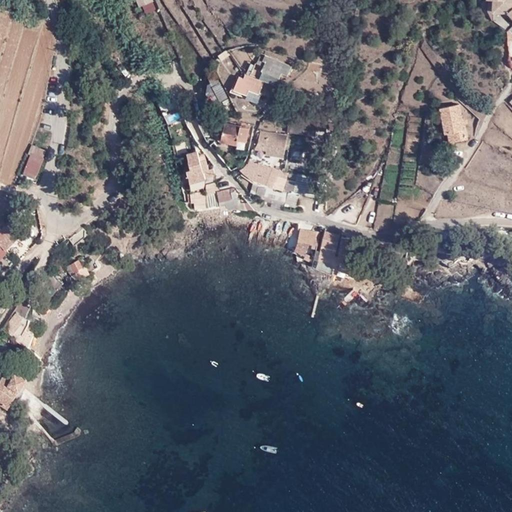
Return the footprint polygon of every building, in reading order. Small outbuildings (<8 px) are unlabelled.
[(511,0),(488,0),(488,1),(489,1),(494,1),(495,13),(509,12),(511,15),(511,0)] [(227,49),(219,54),(222,59),(230,54),(227,49)] [(283,62),(265,55),(264,57),(260,55),(258,62),(265,64),(264,68),(280,74),(281,71),(288,73),(291,65),(283,62)] [(264,81),(246,73),(244,77),(240,75),(235,88),(247,93),(250,89),(259,92),(264,81)] [(455,131),(457,140),(469,137),(464,117),(463,117),(460,104),(441,108),(446,133),(449,133),(455,131)] [(177,121),(185,118),(179,106),(172,109),(177,121)] [(206,110),(195,117),(204,133),(212,146),(221,140),(217,135),(217,124),(206,110)] [(328,120),(289,113),(287,131),(317,136),(318,127),(327,128),(328,120)] [(250,127),(225,122),(222,139),(237,142),(236,149),(245,150),(250,127)] [(277,134),(261,131),(259,143),(267,144),(266,154),(284,157),(287,137),(276,136),(277,134)] [(450,141),(457,140),(455,131),(449,133),(450,141)] [(31,153),(42,156),(45,149),(32,144),(30,152),(31,153)] [(316,152),(301,149),(299,160),(293,160),(292,167),(313,170),(316,152)] [(193,174),(190,175),(192,186),(204,184),(203,178),(215,175),(213,168),(210,169),(207,170),(204,161),(202,153),(200,154),(199,151),(197,150),(187,153),(189,160),(189,161),(191,168),(193,174)] [(43,157),(42,156),(31,153),(26,168),(37,172),(43,157)] [(288,172),(257,162),(257,165),(248,162),(245,173),(253,179),(274,186),(277,176),(285,179),(288,172)] [(36,178),(37,172),(26,168),(24,173),(36,178)] [(316,177),(289,172),(289,177),(296,178),(296,181),(287,180),(286,188),(313,193),(316,177)] [(282,192),(259,186),(257,193),(261,194),(260,197),(264,198),(264,199),(272,201),(272,200),(284,203),(284,204),(290,206),(290,204),(295,206),(298,198),(282,194),(282,192)] [(218,192),(220,204),(226,203),(225,198),(238,196),(234,187),(218,190),(218,192)] [(194,203),(195,208),(220,205),(220,204),(218,192),(202,194),(202,191),(191,193),(192,203),(194,203)] [(247,209),(253,209),(246,201),(241,202),(247,209)] [(16,217),(8,225),(19,237),(28,229),(16,217)] [(8,225),(3,229),(15,242),(19,237),(8,225)] [(3,229),(1,227),(0,227),(0,239),(13,253),(19,246),(15,242),(3,229)] [(316,237),(318,238),(319,231),(300,229),(298,242),(310,243),(315,244),(316,237)] [(335,269),(338,269),(339,258),(335,257),(340,233),(326,230),(321,252),(317,266),(333,274),(335,269)] [(338,269),(353,273),(354,265),(350,264),(351,246),(358,247),(358,238),(342,237),(339,258),(338,269)] [(407,250),(408,247),(408,244),(394,241),(394,244),(380,243),(380,251),(399,253),(400,248),(407,250)] [(294,251),(306,257),(309,251),(310,243),(298,242),(294,251)] [(450,244),(438,243),(438,246),(431,245),(431,242),(422,242),(422,251),(430,251),(430,253),(448,254),(448,256),(457,257),(457,254),(459,254),(459,247),(450,246),(450,244)] [(306,257),(313,260),(316,253),(309,251),(306,257)] [(79,259),(65,267),(76,284),(90,275),(79,259)] [(50,274),(36,289),(40,294),(44,289),(46,291),(56,280),(50,274)] [(45,307),(49,303),(44,298),(40,303),(45,307)] [(45,311),(43,309),(38,304),(34,308),(41,315),(45,311)] [(22,320),(24,317),(17,311),(5,326),(14,333),(23,321),(22,320)] [(19,340),(26,346),(33,331),(25,327),(19,340)] [(0,402),(8,408),(27,377),(18,372),(13,379),(5,374),(0,382),(0,402)]
